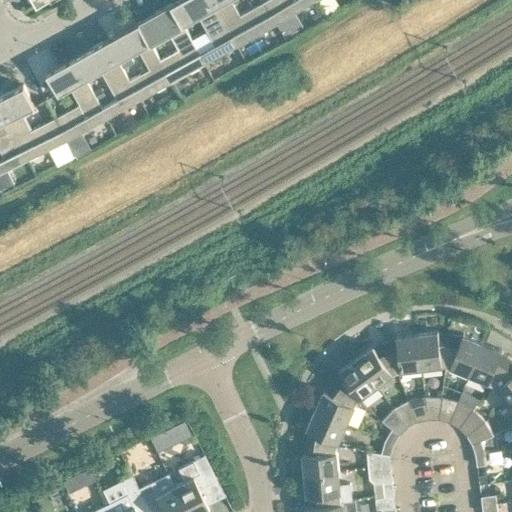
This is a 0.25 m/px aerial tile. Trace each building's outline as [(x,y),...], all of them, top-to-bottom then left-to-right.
[(237,44),(212,0),(175,0),(172,2),(184,24),(199,15),(215,44),(200,52),(205,62),(237,44)] [(212,0),(237,44),(276,22),(264,1),(240,14),(232,0),(212,0)] [(265,0),(264,1),(276,22),(312,0),(265,0)] [(205,62),(200,52),(184,24),(172,2),(139,20),(151,42),(170,32),(179,48),(160,58),(172,80),(205,62)] [(172,80),(160,58),(151,42),(139,20),(106,38),(119,60),(139,49),(150,68),(129,79),(140,98),(172,80)] [(119,60),(106,38),(74,56),(86,78),(102,69),(118,98),(102,107),(107,116),(140,98),(129,79),(119,60)] [(107,116),(102,107),(86,78),(74,56),(47,71),(59,93),(71,86),(80,103),(56,116),(67,138),(107,116)] [(209,83),(224,75),(218,65),(203,73),(209,83)] [(24,83),(0,95),(0,104),(27,158),(67,138),(56,116),(31,128),(23,112),(35,106),(24,83)] [(0,171),(27,158),(0,104),(0,147),(5,157),(0,159),(0,171)] [(446,363),(450,333),(438,332),(438,329),(417,332),(421,366),(446,363)] [(421,366),(417,332),(396,335),(397,337),(386,341),(396,369),(421,366)] [(470,372),(482,341),(463,333),(462,335),(450,333),(446,363),(470,372)] [(396,369),(386,341),(374,346),(373,344),(356,357),(377,384),(396,369)] [(502,349),(482,341),(470,372),(492,382),(511,358),(501,351),(502,349)] [(377,384),(356,357),(339,369),(341,371),(333,380),(356,399),(377,384)] [(511,358),(492,382),(508,401),(511,398),(511,358)] [(346,422),(356,399),(333,380),(326,390),(324,389),(315,408),(346,422)] [(428,418),(425,395),(408,399),(417,420),(428,418)] [(439,418),(441,400),(442,395),(425,395),(428,418),(439,418)] [(417,420),(408,399),(393,407),(408,426),(417,420)] [(459,426),(473,408),(458,399),(456,404),(449,421),(459,426)] [(449,421),(456,404),(441,400),(439,418),(449,421)] [(408,426),(393,407),(381,419),(392,427),(400,433),(408,426)] [(336,445),(346,422),(315,408),(307,427),(309,428),(307,440),(336,445)] [(467,434),(485,419),(474,408),(473,408),(459,426),(467,434)] [(494,434),(485,419),(467,434),(473,443),(482,439),(494,434)] [(394,443),(400,433),(392,427),(385,439),(394,443)] [(496,453),(511,449),(511,438),(494,443),(496,453)] [(391,453),(394,443),(385,439),(381,452),(391,453)] [(486,452),(482,439),(473,443),(476,453),(486,452)] [(339,469),(336,445),(307,440),(305,452),(303,452),(305,473),(339,469)] [(391,465),(391,453),(381,452),(367,451),(367,467),(391,465)] [(487,464),(486,452),(476,453),(477,464),(487,464)] [(197,511),(208,507),(206,503),(199,488),(216,479),(203,453),(177,467),(183,479),(173,484),(187,511),(197,511)] [(393,480),(391,465),(367,467),(369,480),(372,483),(393,480)] [(340,483),(339,469),(305,473),(307,494),(309,493),(310,504),(342,500),(355,498),(353,481),(340,483)] [(187,511),(173,484),(163,489),(155,474),(152,473),(148,473),(142,476),(146,483),(138,487),(150,511),(153,511),(162,508),(163,511),(187,511)] [(150,511),(138,487),(133,478),(122,483),(127,492),(108,502),(113,511),(150,511)] [(62,492),(70,511),(84,511),(99,506),(88,481),(62,492)] [(481,495),(482,503),(497,501),(496,493),(481,495)] [(356,511),(355,498),(342,500),(310,504),(309,504),(310,511),(356,511)] [(498,510),(497,501),(482,503),(483,511),(498,510)] [(113,511),(108,502),(87,511),(113,511)]
